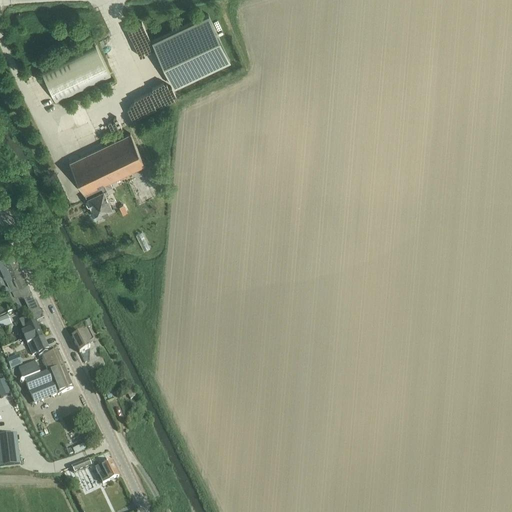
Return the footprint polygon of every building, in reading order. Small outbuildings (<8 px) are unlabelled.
[(208,14),(152,41),(174,87),(230,60),(208,14)] [(93,41),(39,67),(56,103),(110,77),(93,41)] [(107,190),(104,185),(146,165),(131,134),(69,163),(87,200),(86,202),(88,206),(90,206),(96,218),(113,209),(104,191),(107,190)] [(122,215),(129,211),(125,204),(119,207),(122,215)] [(138,236),(135,229),(128,232),(132,238),(138,236)] [(0,257),(0,266),(6,279),(11,290),(12,290),(16,300),(22,297),(22,298),(32,294),(27,283),(13,252),(3,256),(0,257)] [(8,317),(0,320),(0,331),(12,326),(8,317)] [(21,334),(23,340),(24,340),(27,345),(31,344),(44,338),(37,323),(25,329),(26,332),(21,334)] [(82,335),(72,339),(80,355),(91,350),(89,346),(94,343),(93,341),(87,329),(81,332),(82,335)] [(50,352),(44,338),(31,344),(27,345),(24,340),(23,340),(27,347),(27,346),(32,357),(37,355),(39,358),(50,352)] [(24,383),(25,383),(34,405),(57,396),(58,397),(73,390),(58,353),(42,359),(47,372),(40,375),(35,363),(18,369),(24,383)] [(20,359),(7,364),(10,371),(23,365),(20,359)] [(0,382),(0,398),(0,400),(10,396),(4,381),(0,382)] [(86,433),(91,446),(96,444),(90,431),(86,433)] [(17,434),(0,436),(0,467),(20,465),(17,434)] [(75,449),(72,450),(74,454),(74,455),(85,450),(84,449),(82,445),(75,449)] [(72,469),(75,475),(92,467),(89,461),(72,469)] [(119,478),(118,476),(112,463),(101,468),(95,470),(102,486),(119,478)] [(87,497),(81,499),(86,509),(91,506),(92,506),(87,497)]
